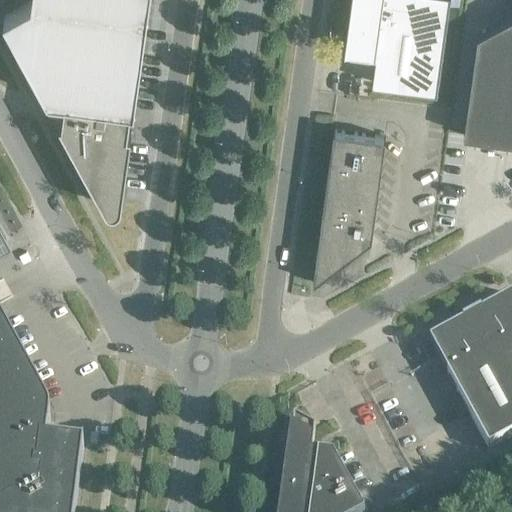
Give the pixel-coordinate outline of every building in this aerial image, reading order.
[(60,120),(106,203),(106,204),(107,205),(109,206),(110,206),(112,207),(115,207),(116,207),(117,206),(118,206),(119,205),(120,204),(121,203),(121,202),(122,200),(131,130),(128,129),(129,119),(131,109),(132,109),(132,108),(133,108),(134,107),(135,106),(135,105),(149,0),(31,0),(31,2),(4,17),(46,95),(47,96),(48,96),(49,97),(50,98),(56,99),(64,100),(63,110),(61,120),(60,120)] [(351,0),(344,51),(345,51),(375,55),(375,59),(376,59),(373,78),(372,78),(372,83),(437,92),(449,0),(351,0)] [(511,14),(477,34),(463,134),(511,140),(511,14)] [(371,233),(370,239),(371,238),(385,136),(384,136),(384,137),(334,130),(335,129),(333,129),(312,282),(314,281),(315,276),(338,258),(337,263),(338,263),(339,258),(346,252),(345,257),(346,257),(347,251),(371,233)] [(26,251),(19,255),(23,263),(30,259),(26,251)] [(429,342),(488,449),(511,436),(511,296),(481,313),(480,313),(476,315),(476,316),(467,321),(466,320),(462,323),(429,342)] [(0,321),(0,511),(74,511),(82,457),(83,446),(82,446),(52,442),(47,442),(50,419),(50,416),(49,415),(49,412),(48,410),(47,407),(0,321)] [(293,420),(280,511),(360,511),(332,460),(318,458),(320,450),(312,449),(314,431),(293,420)]
